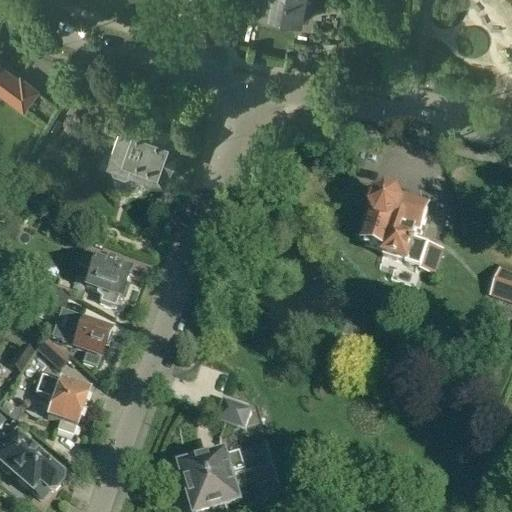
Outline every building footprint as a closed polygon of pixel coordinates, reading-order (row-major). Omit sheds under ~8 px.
[(251,0),(250,5),(259,7),(259,11),(297,19),(297,18),(307,20),(311,2),(301,0),(300,0),(251,0)] [(0,93),(21,109),(35,91),(19,79),(18,81),(0,67),(0,93)] [(157,176),(159,177),(164,165),(171,168),(172,167),(176,165),(181,150),(179,146),(180,144),(173,141),(177,130),(124,110),(121,117),(109,112),(103,129),(115,134),(106,158),(109,158),(108,160),(111,167),(123,171),(129,168),(130,166),(140,170),(140,172),(143,178),(151,181),(157,178),(157,176)] [(12,204),(21,210),(34,193),(24,186),(12,204)] [(419,274),(433,278),(436,268),(438,268),(443,254),(428,249),(427,250),(414,245),(417,237),(420,238),(427,216),(401,208),(401,209),(399,210),(396,204),(386,201),(376,206),(373,216),(376,222),(372,223),(364,249),(385,255),(383,261),(405,268),(405,269),(420,273),(419,274)] [(99,307),(114,312),(117,303),(119,303),(120,302),(123,303),(128,289),(124,288),(129,274),(95,262),(82,258),(77,271),(90,275),(84,292),(102,298),(99,307)] [(40,302),(63,312),(68,300),(45,290),(40,302)] [(56,320),(52,331),(55,335),(64,339),(61,348),(86,356),(82,366),(96,371),(99,361),(104,348),(107,349),(111,338),(108,337),(108,334),(80,324),(81,322),(73,318),(72,321),(70,321),(69,321),(60,319),(56,320)] [(68,363),(56,353),(45,343),(37,354),(58,375),(68,363)] [(8,369),(20,376),(33,357),(21,349),(8,369)] [(56,434),(72,439),(75,431),(75,432),(77,426),(80,424),(82,419),(81,416),(84,407),(87,406),(89,400),(88,398),(89,395),(59,384),(59,387),(41,381),(35,398),(52,405),(46,421),(59,426),(56,434)] [(217,424),(243,433),(250,414),(224,405),(217,424)] [(0,471),(6,477),(9,477),(40,504),(48,496),(54,495),(60,487),(60,481),(5,434),(0,439),(0,471)] [(181,472),(183,477),(181,480),(183,486),(186,487),(191,505),(189,507),(190,511),(226,511),(226,510),(238,507),(238,505),(242,504),(234,478),(252,472),(247,456),(240,458),(239,457),(225,461),(224,460),(181,472)]
